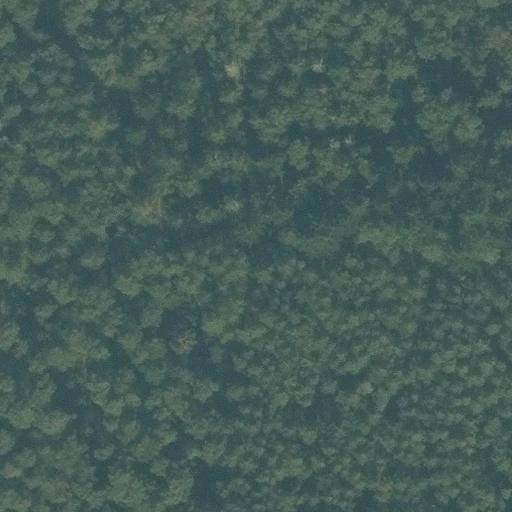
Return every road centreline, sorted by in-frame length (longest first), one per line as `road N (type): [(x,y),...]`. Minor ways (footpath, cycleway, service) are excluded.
road 1 (track): [(158,191),(206,236),(511,257)]
road 2 (track): [(158,191),(237,391),(236,436),(209,511)]
road 3 (track): [(45,21),(158,191)]
